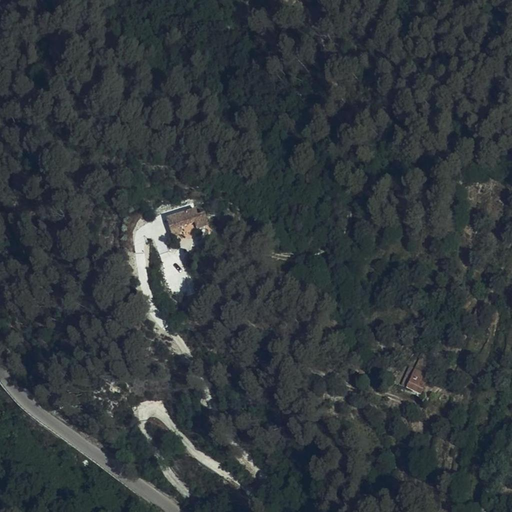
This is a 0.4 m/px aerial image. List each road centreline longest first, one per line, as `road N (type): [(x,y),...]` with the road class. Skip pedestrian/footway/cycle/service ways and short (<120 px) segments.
road 1 (track): [(323,0),(348,228),(332,250),(304,259),(238,248),(207,266),(215,288),(259,328),(397,400)]
road 2 (unclassified): [(0,370),(24,400),(177,511)]
